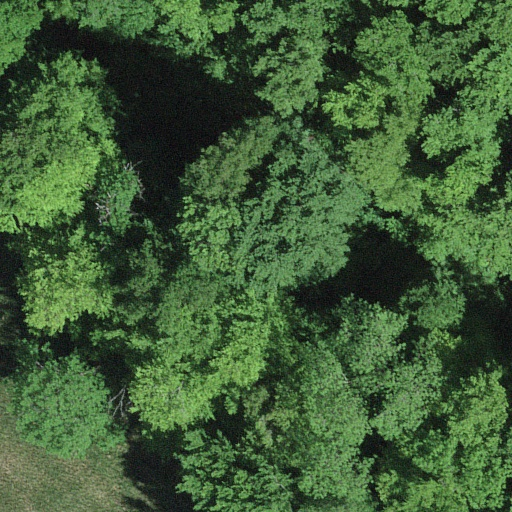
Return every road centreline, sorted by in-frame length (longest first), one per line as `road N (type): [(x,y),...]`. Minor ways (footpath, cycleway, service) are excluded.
road 1 (track): [(491,511),(54,13)]
road 2 (track): [(511,257),(208,81),(54,13)]
